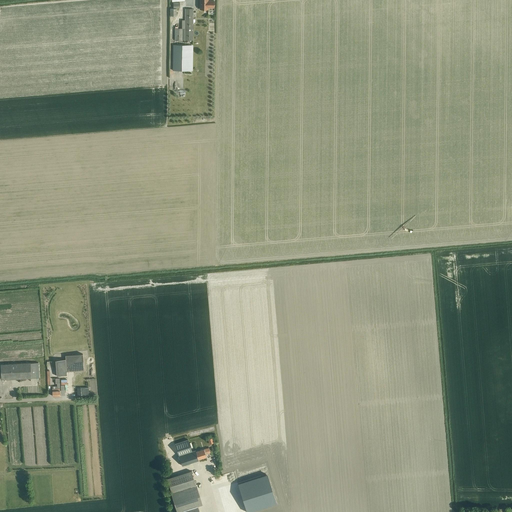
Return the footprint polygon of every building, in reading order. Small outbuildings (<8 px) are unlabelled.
[(208,8),(214,8),(214,1),(208,1),(208,0),(199,0),(200,9),(208,10),(208,8)] [(184,40),(192,40),(193,9),(185,9),(184,29),(174,29),(174,40),(182,40),(183,30),(184,30),(184,40)] [(173,71),(190,71),(190,45),(173,45),(173,58),(173,71)] [(65,356),(65,360),(66,372),(83,371),(82,355),(65,356)] [(55,361),(56,376),(66,376),(66,372),(65,360),(55,361)] [(0,364),(2,379),(32,377),(30,362),(0,364)] [(39,362),(31,362),(32,377),(39,377),(39,362)] [(60,395),(60,390),(59,378),(55,378),(56,383),(57,383),(57,386),(52,386),(52,395),(60,395)] [(88,387),(80,387),(81,397),(88,396),(88,387)] [(198,459),(206,457),(205,454),(210,452),(209,451),(208,448),(196,452),(195,452),(198,459)] [(195,452),(196,452),(195,450),(178,456),(182,466),(198,460),(198,459),(195,452)] [(198,511),(197,506),(202,504),(191,471),(167,478),(177,511),(198,511)] [(290,471),(241,484),(248,511),(250,511),(297,502),(290,471)]
